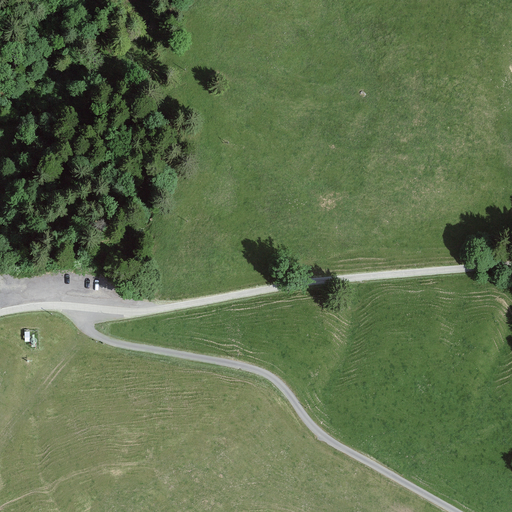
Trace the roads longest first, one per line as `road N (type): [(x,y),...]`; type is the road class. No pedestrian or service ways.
road 1 (track): [(458,511),(318,432),(268,375),(99,336),(81,322),(82,307)]
road 2 (unclassified): [(511,262),(381,273),(136,312),(101,308)]
